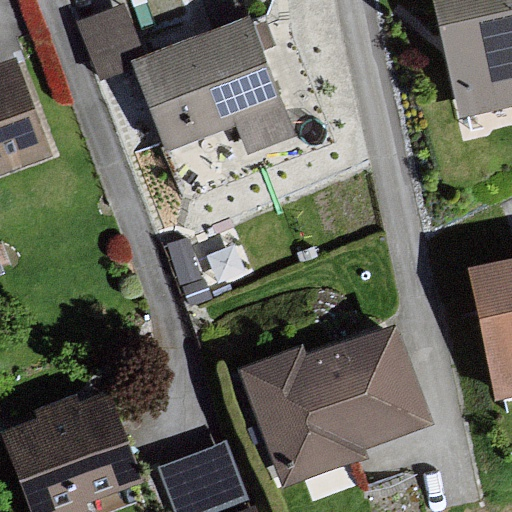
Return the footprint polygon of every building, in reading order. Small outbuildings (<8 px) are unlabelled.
[(91,0),(79,5),(99,57),(146,40),(131,0),(91,0)] [(511,0),(428,0),(454,126),(511,114),(511,0)] [(245,13),(129,60),(166,150),(282,102),(245,13)] [(0,183),(48,166),(11,66),(0,70),(0,183)] [(511,263),(459,276),(490,406),(511,401),(511,263)] [(302,352),(229,377),(283,490),(360,468),(359,457),(427,430),(393,335),(305,359),(302,352)] [(105,391),(0,427),(0,433),(27,511),(96,511),(90,493),(135,478),(105,391)] [(225,442),(162,463),(177,511),(214,511),(245,502),(225,442)]
